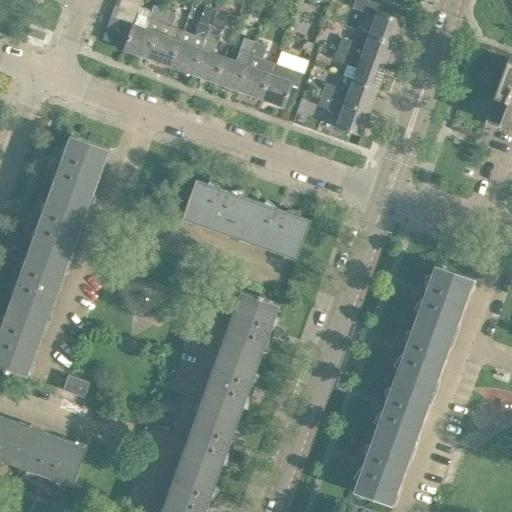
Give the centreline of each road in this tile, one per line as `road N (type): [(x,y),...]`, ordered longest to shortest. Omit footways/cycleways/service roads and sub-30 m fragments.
road 1 (tertiary): [(270,511),(385,195)]
road 2 (residential): [(385,195),(145,108)]
road 3 (tertiary): [(385,195),(453,0)]
road 4 (residential): [(162,449),(232,257)]
road 5 (residential): [(470,346),(409,511)]
road 6 (residential): [(50,375),(109,211)]
road 7 (residential): [(162,449),(0,391)]
road 8 (residential): [(232,257),(109,211)]
